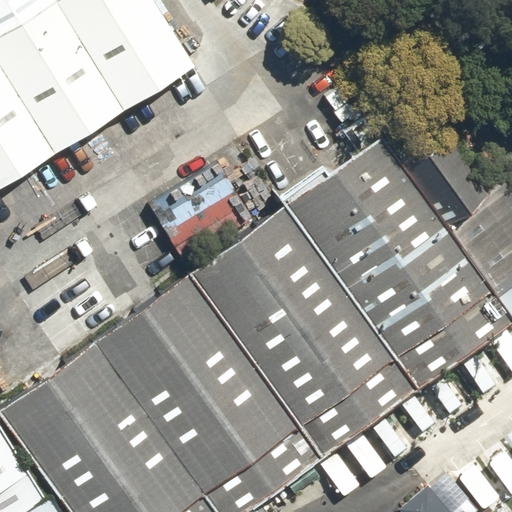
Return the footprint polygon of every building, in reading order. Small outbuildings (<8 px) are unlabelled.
[(0,0),(0,177),(188,60),(149,0),(0,0)] [(410,384),(506,316),(438,222),(395,162),(374,132),(278,201),(410,384)] [(395,162),(438,222),(480,192),(437,132),(395,162)] [(438,222),(506,316),(511,311),(511,198),(498,180),(480,192),(438,222)] [(410,384),(278,201),(184,267),(316,451),(410,384)] [(213,511),(230,511),(316,451),(184,267),(87,336),(213,511)] [(511,349),(498,332),(483,344),(508,373),(511,369),(511,349)] [(213,511),(87,336),(0,398),(0,418),(67,511),(213,511)] [(473,348),(439,374),(450,389),(464,378),(479,398),(500,383),(473,348)] [(421,387),(447,422),(463,411),(437,375),(421,387)] [(394,407),(420,442),(435,431),(409,396),(394,407)] [(364,429),(390,465),(409,451),(382,416),(364,429)] [(0,511),(54,511),(42,492),(36,495),(0,435),(0,511)] [(511,465),(495,445),(480,457),(506,487),(511,481),(511,465)] [(469,464),(455,475),(480,508),(495,497),(469,464)] [(445,511),(421,483),(393,506),(397,511),(445,511)]
